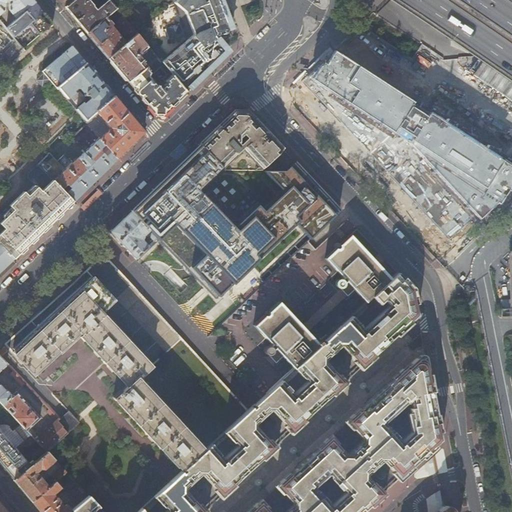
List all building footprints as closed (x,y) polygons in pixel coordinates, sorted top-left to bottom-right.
[(32,0),(0,0),(0,13),(4,10),(4,4),(6,2),(8,4),(8,9),(16,19),(17,17),(35,3),(32,0)] [(57,0),(65,8),(74,0),(57,0)] [(74,0),(65,8),(86,34),(116,9),(107,0),(96,10),(93,7),(94,5),(89,0),(74,0)] [(161,63),(185,92),(226,52),(220,45),(229,37),(226,30),(215,0),(175,0),(174,3),(184,11),(192,35),(187,39),(185,41),(161,63)] [(215,0),(226,30),(229,29),(218,0),(215,0)] [(35,3),(17,17),(18,18),(22,23),(27,19),(36,30),(42,25),(42,24),(48,19),(35,3)] [(184,11),(174,3),(187,39),(192,35),(184,11)] [(107,59),(125,44),(110,27),(112,25),(109,21),(119,13),(116,9),(86,34),(107,59)] [(115,25),(129,41),(137,34),(121,16),(119,18),(115,25)] [(7,19),(2,24),(5,28),(11,23),(7,19)] [(0,53),(2,55),(9,62),(23,48),(5,28),(2,24),(0,21),(0,53)] [(185,41),(180,27),(166,32),(171,46),(185,41)] [(107,59),(127,83),(146,67),(141,61),(141,60),(138,56),(148,47),(137,34),(129,41),(125,44),(107,59)] [(56,88),(85,63),(78,54),(71,46),(42,71),(44,73),(50,80),(56,88)] [(511,184),(511,161),(337,48),(303,82),(450,240),(511,184)] [(153,54),(145,61),(148,65),(157,58),(153,54)] [(127,83),(154,114),(162,114),(171,106),(173,103),(185,92),(161,63),(157,58),(148,65),(146,67),(127,83)] [(82,103),(75,110),(84,122),(94,113),(96,112),(113,96),(99,79),(85,63),(56,88),(66,100),(74,93),(72,91),(76,87),(79,88),(86,96),(87,95),(90,99),(84,105),(82,103)] [(50,80),(44,73),(37,79),(43,86),(50,80)] [(74,93),(66,100),(75,110),(82,103),(84,105),(90,99),(87,95),(86,96),(79,88),(76,87),(72,91),(74,93)] [(99,139),(116,159),(144,132),(126,112),(113,96),(96,112),(110,128),(99,139)] [(164,117),(173,108),(171,106),(162,114),(164,117)] [(87,126),(96,118),(94,113),(84,122),(87,126)] [(250,115),(267,133),(269,131),(252,113),(250,115)] [(284,171),(294,162),(267,133),(250,115),(231,114),(217,128),(200,145),(201,146),(222,168),(242,149),(260,168),(257,168),(255,172),(263,172),(284,171)] [(87,148),(86,146),(80,151),(82,153),(73,162),(64,154),(57,161),(48,153),(37,164),(73,201),(116,159),(99,139),(98,137),(87,148)] [(157,239),(215,299),(296,224),(310,240),(339,211),(294,162),(284,171),(263,172),(284,193),(264,211),(258,205),(235,228),(199,190),(222,168),(201,146),(195,152),(193,151),(164,179),(165,180),(152,193),(151,191),(134,208),(135,209),(132,213),(157,239)] [(0,246),(14,259),(58,216),(73,201),(52,180),(40,191),(36,188),(33,191),(28,196),(23,192),(0,214),(0,246)] [(132,213),(130,211),(120,221),(109,231),(135,260),(148,247),(141,240),(143,237),(146,233),(154,242),(157,239),(132,213)] [(354,290),(366,303),(391,280),(353,239),(351,238),(350,237),(348,237),(327,257),(326,259),(327,261),(343,278),(340,280),(337,280),(335,282),(335,284),(335,286),(337,288),(338,288),(340,288),(347,297),(354,290)] [(0,272),(14,259),(0,246),(0,272)] [(451,249),(446,254),(449,258),(454,253),(451,249)] [(97,262),(6,344),(13,351),(12,352),(33,375),(80,332),(83,336),(81,337),(129,389),(123,394),(121,392),(113,399),(176,466),(177,465),(183,472),(247,412),(109,263),(97,262)] [(294,369),(247,412),(183,472),(171,482),(155,497),(159,501),(164,508),(167,505),(172,510),(169,511),(144,511),(142,509),(139,511),(88,511),(92,509),(94,511),(99,507),(89,497),(76,508),(73,511),(205,511),(190,495),(187,496),(184,491),(184,488),(187,485),(190,485),(197,479),(196,476),(200,473),(203,473),(207,477),(206,480),(222,497),(248,473),(275,448),(260,431),(258,431),(254,427),(254,424),(257,421),(260,421),(266,415),(266,412),(269,409),(273,409),(277,413),(276,416),(291,432),(318,408),(345,383),(329,366),(327,366),(323,362),(323,358),(326,356),(330,356),(336,350),(335,347),(339,344),(343,345),(346,349),(346,351),(361,368),(394,337),(418,316),(414,298),(413,289),(408,284),(398,273),(391,280),(366,303),(321,344),(294,369)] [(283,357),(294,369),(321,344),(319,341),(316,343),(281,305),(280,304),(279,303),(278,303),(277,304),(256,323),(254,326),(271,344),(269,347),(269,346),(268,346),(267,346),(266,347),(265,347),(264,348),(264,349),(263,349),(263,350),(263,351),(263,352),(264,352),(264,353),(265,354),(266,355),(267,355),(268,355),(276,364),(283,357)] [(363,511),(383,494),(372,482),(370,483),(365,478),(365,474),(368,471),(371,472),(378,466),(378,463),(381,460),(384,460),(389,465),(388,467),(399,479),(423,457),(441,441),(434,401),(426,358),(419,355),(383,389),(347,422),(358,434),(360,433),(365,439),(365,442),(361,445),(359,445),(353,450),(353,453),(349,457),(345,456),(340,450),(342,449),(330,437),(305,461),(277,486),(289,499),(290,497),(295,503),(296,506),(292,510),(289,509),(286,511),(270,511),(261,502),(249,511),(363,511)] [(0,401),(34,439),(37,436),(33,433),(29,429),(41,418),(16,392),(13,396),(7,390),(6,390),(0,384),(0,370),(7,365),(0,357),(0,401)] [(63,417),(57,422),(67,434),(79,424),(69,412),(63,417)] [(56,422),(36,440),(47,452),(67,434),(57,422),(56,422)] [(0,431),(0,464),(14,481),(30,467),(0,431)] [(30,467),(14,481),(32,502),(50,488),(45,483),(48,480),(44,476),(43,476),(42,475),(40,477),(37,473),(40,469),(44,470),(55,461),(47,452),(30,467)] [(62,468),(52,477),(56,482),(67,473),(62,468)] [(380,469),(374,474),(380,480),(382,480),(385,477),(385,474),(380,469)] [(50,488),(32,502),(40,511),(71,511),(73,511),(76,508),(71,502),(71,501),(65,493),(64,494),(63,493),(57,498),(55,495),(62,488),(56,482),(50,488)]
